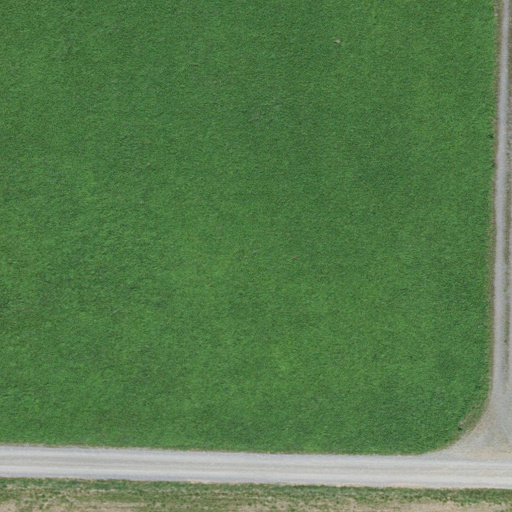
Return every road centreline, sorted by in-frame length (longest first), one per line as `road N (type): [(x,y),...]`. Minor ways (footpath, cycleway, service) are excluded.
road 1 (track): [(0,462),(511,479)]
road 2 (track): [(504,479),(511,59)]
